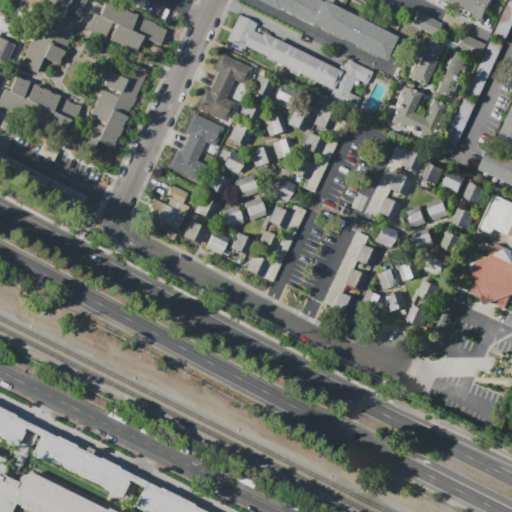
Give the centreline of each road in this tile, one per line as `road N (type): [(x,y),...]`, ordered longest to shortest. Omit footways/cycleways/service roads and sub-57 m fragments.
road 1 (trunk): [(511,476),(0,212)]
road 2 (trunk): [(0,249),(401,457)]
road 3 (residential): [(282,511),(0,370)]
road 4 (residential): [(377,363),(159,254)]
road 5 (residential): [(139,165),(215,0)]
road 6 (trunk): [(401,457),(509,511)]
